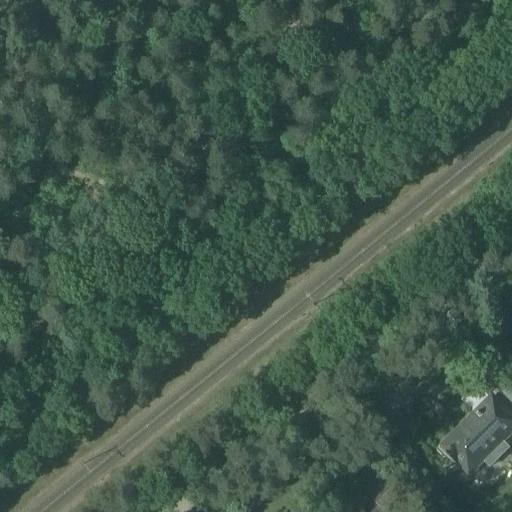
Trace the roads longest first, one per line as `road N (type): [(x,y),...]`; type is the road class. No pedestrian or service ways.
road 1 (track): [(0,435),(511,20)]
road 2 (unknown): [(0,354),(17,351),(125,246),(217,126),(260,105),(345,92),(420,33),(483,0)]
road 3 (residential): [(167,511),(511,232)]
